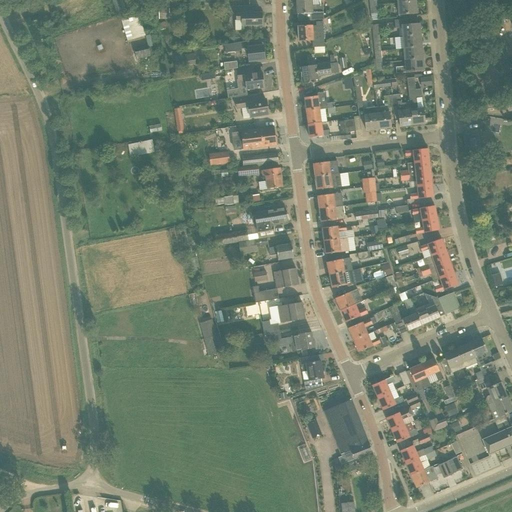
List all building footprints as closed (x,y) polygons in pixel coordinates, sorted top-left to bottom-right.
[(116,12),(128,9),(125,0),(112,0),(116,12)] [(127,0),(131,9),(153,3),(152,0),(127,0)] [(298,21),(324,19),(323,5),(313,6),(312,0),(298,0),(297,0),(297,15),(298,15),(298,21)] [(169,2),(159,2),(159,19),(169,19),(169,2)] [(401,15),(407,14),(417,14),(416,2),(397,3),(398,15),(398,18),(401,18),(401,15)] [(245,31),(245,26),(252,26),(262,25),(262,13),(251,13),(251,7),(253,7),(253,6),(243,7),(236,7),(235,31),(245,31)] [(494,11),(489,12),(486,13),(487,17),(492,15),(494,19),(498,18),(495,10),(494,11)] [(120,18),(128,42),(145,36),(139,16),(134,17),(133,14),(120,18)] [(465,18),(470,29),(479,25),(474,14),(465,18)] [(408,24),(408,21),(408,19),(394,20),(395,29),(401,28),(402,37),(421,35),(420,23),(408,24)] [(324,47),(323,25),(323,23),(323,22),(316,22),(316,26),(313,26),(298,27),(299,41),(309,40),(312,40),(313,48),(324,47)] [(421,35),(402,37),(403,49),(422,47),(421,35)] [(248,55),(249,62),(265,60),(263,46),(242,48),(241,42),(224,45),(226,53),(241,51),(242,55),(248,55)] [(403,49),(404,60),(423,59),(422,47),(403,49)] [(148,48),(134,51),(136,59),(150,56),(148,48)] [(194,54),(174,56),(176,66),(176,67),(196,65),(194,54)] [(128,81),(163,75),(161,59),(125,65),(128,81)] [(396,74),(414,72),(424,71),(423,59),(404,60),(405,67),(396,67),(396,74)] [(302,81),(312,80),(318,79),(318,77),(332,75),(332,74),(339,73),(338,63),(330,64),(330,63),(300,68),(302,81)] [(383,70),(382,63),(373,63),(374,71),(383,70)] [(245,82),(246,90),(254,89),(264,88),(263,73),(255,74),(254,67),(236,69),(238,83),(245,82)] [(345,88),(353,88),(352,77),(344,77),(345,88)] [(407,79),(410,103),(413,125),(425,124),(423,108),(417,109),(415,98),(422,97),(421,89),(416,90),(414,78),(407,79)] [(364,116),(365,121),(366,131),(379,129),(376,107),(363,109),(360,88),(355,88),(357,104),(359,115),(359,116),(364,116)] [(399,111),(398,111),(400,127),(413,125),(410,103),(401,104),(401,102),(400,94),(392,96),(393,107),(398,107),(399,111)] [(248,108),(249,118),(259,116),(269,115),(266,100),(256,101),(255,95),(235,98),(237,110),(248,108)] [(318,96),(314,97),(304,98),(306,111),(320,109),(327,108),(335,107),(335,105),(334,102),(319,104),(318,96)] [(392,128),(390,118),(390,112),(389,112),(388,108),(393,107),(392,96),(389,96),(383,97),(385,106),(376,107),(379,129),(392,128)] [(321,123),(321,115),(320,109),(306,111),(308,125),(321,123)] [(348,132),(349,132),(356,131),(354,119),(344,121),(339,121),(341,133),(346,133),(346,134),(348,134),(348,132)] [(184,131),(182,121),(176,122),(178,132),(179,132),(179,134),(183,133),(183,131),(184,131)] [(330,135),(330,130),(323,131),(321,123),(308,125),(310,138),(330,135)] [(274,127),(255,129),(241,131),(241,132),(234,133),(236,150),(256,148),(267,146),(277,145),(274,127)] [(470,149),(480,149),(480,137),(471,137),(470,149)] [(152,141),(128,146),(130,158),(155,153),(152,141)] [(413,151),(405,152),(405,157),(413,156),(414,163),(429,161),(428,149),(413,150),(413,151)] [(209,155),(210,167),(230,164),(228,152),(209,155)] [(278,153),(268,154),(261,154),(261,155),(253,156),(253,155),(242,156),(243,167),(269,164),(279,163),(278,153)] [(372,169),(371,161),(369,161),(369,160),(365,160),(366,162),(363,162),(364,170),(372,169)] [(339,174),(338,171),(337,161),(313,164),(315,177),(339,174)] [(400,176),(431,173),(429,161),(414,163),(407,164),(408,171),(400,171),(400,176)] [(239,177),(259,174),(258,166),(238,168),(239,177)] [(270,169),(261,171),(262,177),(265,177),(266,182),(259,182),(259,190),(267,189),(282,187),(280,168),(270,169)] [(431,173),(400,176),(401,182),(409,181),(409,182),(416,182),(417,187),(432,185),(431,173)] [(315,177),(317,190),(340,186),(339,174),(315,177)] [(375,185),(374,178),(362,179),(362,186),(375,185)] [(376,192),(375,185),(362,186),(363,193),(365,193),(376,192)] [(410,194),(410,200),(433,197),(432,185),(417,187),(417,194),(410,194)] [(319,209),(343,206),(341,193),(318,196),(319,209)] [(233,197),(223,198),(225,206),(234,205),(233,197)] [(494,206),(493,199),(481,202),(482,209),(494,206)] [(343,206),(319,209),(321,222),(345,219),(343,206)] [(435,206),(412,210),(412,216),(420,214),(421,221),(437,218),(435,206)] [(254,212),(257,229),(259,239),(266,238),(275,236),(273,224),(278,223),(288,221),(286,208),(276,210),(276,209),(254,212)] [(377,210),(355,213),(356,221),(378,218),(377,210)] [(416,234),(429,232),(439,230),(437,218),(421,221),(423,228),(415,229),(416,234)] [(384,219),(376,221),(378,230),(387,228),(384,219)] [(347,238),(345,225),(322,228),(324,241),(347,238)] [(247,231),(215,236),(216,246),(230,244),(235,243),(239,242),(249,241),(247,231)] [(409,236),(398,238),(398,239),(395,240),(396,244),(399,244),(410,242),(409,236)] [(326,254),(349,251),(347,238),(324,241),(326,254)] [(268,239),(259,239),(260,247),(268,246),(268,239)] [(442,239),(419,247),(424,258),(446,250),(442,239)] [(257,252),(256,247),(255,240),(249,241),(239,242),(240,255),(257,252)] [(381,241),(373,242),(373,244),(367,246),(368,251),(369,251),(371,251),(383,249),(381,241)] [(277,254),(278,260),(294,257),(292,244),(282,245),(268,248),(270,256),(277,254)] [(399,256),(409,253),(407,247),(397,250),(398,254),(399,256)] [(425,266),(419,268),(421,272),(450,262),(446,250),(424,258),(423,259),(425,266)] [(357,254),(359,260),(370,257),(369,252),(369,251),(357,254)] [(327,262),(329,275),(345,272),(343,265),(350,264),(351,264),(350,257),(327,262)] [(450,262),(421,272),(423,276),(423,277),(430,274),(433,281),(439,279),(454,273),(450,262)] [(392,274),(389,264),(381,266),(384,276),(392,274)] [(273,272),(277,289),(299,285),(296,268),(273,272)] [(266,271),(253,273),(255,282),(267,280),(266,271)] [(332,288),(355,283),(354,278),(347,280),(345,272),(329,275),(332,288)] [(492,275),(495,286),(504,284),(500,272),(492,275)] [(442,285),(434,288),(436,293),(458,285),(454,273),(439,279),(442,285)] [(386,278),(389,288),(386,290),(386,291),(390,290),(396,288),(393,276),(386,278)] [(256,303),(268,301),(266,291),(260,292),(258,286),(253,287),(256,303)] [(363,301),(357,289),(335,298),(340,310),(355,304),(363,301)] [(423,325),(424,327),(431,324),(430,322),(440,318),(437,312),(443,309),(445,314),(453,311),(446,296),(439,299),(431,296),(430,296),(435,305),(426,309),(425,306),(416,310),(422,325),(423,325)] [(404,322),(408,331),(422,325),(417,313),(416,310),(411,299),(403,302),(409,316),(402,319),(403,319),(401,320),(396,305),(390,307),(396,325),(404,322)] [(270,321),(270,325),(278,324),(280,323),(305,319),(302,302),(277,307),(269,308),(271,319),(269,320),(270,321)] [(346,322),(355,318),(368,313),(365,308),(358,311),(355,304),(340,310),(346,322)] [(215,312),(218,323),(224,322),(222,311),(215,312)] [(348,328),(353,340),(368,334),(365,327),(372,324),(370,319),(348,328)] [(212,320),(204,322),(200,323),(204,339),(205,339),(217,335),(212,320)] [(262,322),(264,335),(280,332),(278,324),(270,325),(270,321),(262,322)] [(280,332),(264,335),(265,342),(281,339),(280,332)] [(290,344),(292,352),(314,348),(311,332),(291,336),(292,343),(290,344)] [(373,332),(368,334),(353,340),(358,352),(380,343),(378,338),(376,339),(373,332)] [(205,339),(210,356),(223,352),(218,335),(205,339)] [(262,343),(261,337),(253,338),(254,345),(262,343)] [(487,352),(484,345),(482,338),(469,344),(477,363),(481,371),(481,372),(494,366),(492,362),(484,365),(480,355),(487,352)] [(464,368),(477,363),(469,344),(456,349),(464,368)] [(464,368),(456,349),(444,354),(445,358),(439,361),(450,385),(452,391),(471,383),(469,378),(457,383),(452,373),(464,368)] [(501,358),(498,352),(492,355),(495,361),(501,358)] [(313,356),(299,358),(301,366),(301,365),(305,389),(322,386),(321,382),(321,378),(324,378),(321,361),(314,362),(313,356)] [(438,382),(443,380),(434,359),(422,364),(427,376),(434,373),(438,382)] [(422,364),(409,369),(418,390),(430,385),(427,376),(422,364)] [(481,372),(481,371),(475,374),(478,380),(482,378),(487,375),(496,372),(494,366),(481,372)] [(406,371),(399,374),(404,386),(411,383),(406,371)] [(387,385),(396,381),(393,376),(372,385),(378,398),(390,392),(387,385)] [(485,400),(487,405),(507,397),(500,382),(492,386),(490,381),(479,386),(481,391),(487,389),(490,395),(487,396),(485,400)] [(455,397),(452,391),(450,385),(444,388),(449,399),(443,402),(445,406),(456,401),(455,397)] [(378,398),(383,410),(404,401),(402,396),(393,399),(390,393),(390,392),(378,398)] [(418,400),(415,394),(406,398),(408,404),(418,400)] [(511,408),(507,397),(487,405),(494,419),(496,424),(497,426),(507,421),(504,415),(511,411),(511,408)] [(352,399),(323,410),(340,454),(341,454),(355,448),(352,441),(366,435),(357,413),(352,399)] [(418,400),(408,404),(411,410),(421,405),(418,400)] [(458,413),(454,403),(444,407),(448,417),(458,413)] [(413,416),(410,408),(386,418),(392,430),(404,425),(402,421),(411,416),(413,416)] [(307,422),(313,438),(323,435),(316,418),(307,422)] [(433,431),(440,429),(435,419),(429,421),(433,431)] [(507,421),(497,426),(499,432),(482,439),(489,455),(511,444),(511,426),(510,427),(507,421)] [(453,434),(461,430),(458,422),(449,426),(453,434)] [(397,443),(418,434),(416,429),(407,433),(404,425),(392,430),(397,443)] [(428,434),(418,439),(420,445),(430,440),(428,434)] [(355,448),(341,454),(342,456),(338,458),(341,465),(347,462),(354,459),(373,452),(369,443),(366,435),(352,441),(355,448)] [(456,454),(461,452),(457,441),(451,444),(456,454)] [(401,451),(406,463),(418,458),(425,455),(434,451),(432,446),(424,449),(423,449),(416,452),(413,445),(401,451)] [(428,460),(436,456),(434,451),(425,455),(428,460)] [(438,465),(440,468),(444,477),(455,472),(463,469),(457,457),(438,465)] [(424,470),(418,458),(406,463),(411,475),(424,470)] [(437,479),(433,469),(432,466),(424,470),(411,475),(416,488),(437,479)] [(354,511),(353,502),(343,503),(341,504),(342,511),(354,511)]
